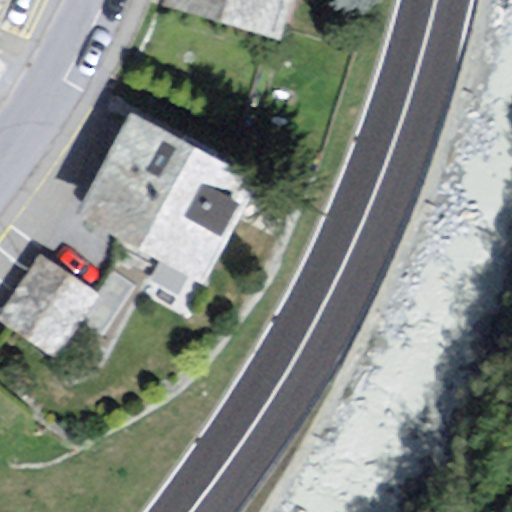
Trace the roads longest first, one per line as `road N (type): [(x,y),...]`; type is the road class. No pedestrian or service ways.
road 1 (secondary): [(429,0),(362,199),(241,434),(188,511)]
road 2 (tertiary): [(90,0),(77,35),(0,141)]
